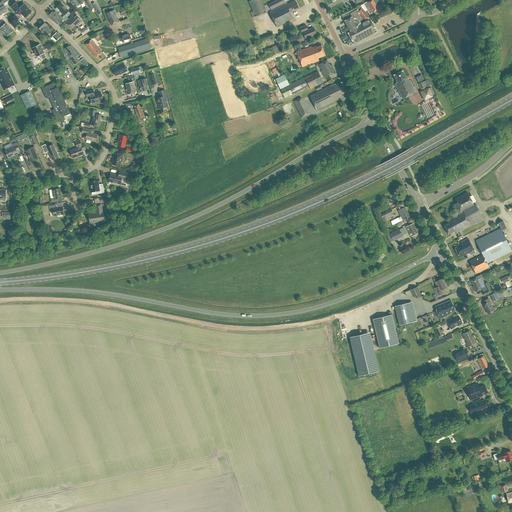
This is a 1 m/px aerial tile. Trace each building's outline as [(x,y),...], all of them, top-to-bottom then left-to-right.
[(261,0),(251,0),(248,2),(253,11),(250,12),(252,18),(266,12),(265,10),(266,9),(264,5),(263,5),(261,0)] [(299,8),(295,1),(287,5),(284,0),(275,0),(268,4),(271,10),(284,4),(284,5),(269,13),(277,28),(294,19),(290,12),(299,8)] [(370,0),(363,4),(369,14),(378,9),(378,8),(379,7),(377,5),(379,3),(377,0),(370,0)] [(16,2),(11,7),(18,14),(20,12),(25,18),(31,12),(24,4),(20,7),(16,2)] [(95,2),(92,3),(99,14),(102,13),(95,2)] [(61,3),(59,5),(59,4),(57,6),(57,7),(57,8),(56,9),(58,12),(59,11),(64,16),(69,11),(68,11),(61,3)] [(72,3),(68,6),(72,10),(70,12),(72,15),(78,10),(72,3)] [(354,40),(356,43),(377,32),(369,18),(370,17),(362,7),(357,10),(355,11),(350,14),(351,15),(343,20),(346,25),(350,32),(347,33),(352,41),(354,40)] [(107,13),(111,21),(109,22),(111,25),(119,22),(113,10),(107,13)] [(49,15),(57,24),(63,19),(59,15),(57,17),(52,12),(49,15)] [(14,20),(10,24),(14,28),(20,23),(17,20),(19,19),(15,15),(11,18),(14,20)] [(72,17),(67,22),(66,24),(71,29),(76,24),(77,25),(82,21),(77,16),(74,19),(72,17)] [(40,31),(42,34),(46,37),(49,34),(52,31),(46,26),(47,25),(43,21),(37,26),(41,30),(40,31)] [(0,29),(6,37),(13,31),(6,23),(3,26),(0,22),(0,29)] [(316,34),(313,28),(308,30),(306,25),(299,28),(301,33),(303,33),(306,39),(311,37),(316,34)] [(81,31),(83,35),(90,31),(87,27),(81,31)] [(117,47),(120,58),(152,48),(148,38),(117,47)] [(85,45),(96,58),(102,53),(92,40),(85,45)] [(274,53),(281,51),(280,47),(278,44),(271,47),(273,50),(274,53)] [(37,57),(40,55),(42,60),(46,58),(40,45),(33,48),(37,57)] [(296,52),(302,67),(319,61),(318,59),(325,56),(321,45),(315,47),(315,46),(311,48),(311,46),(296,52)] [(78,55),(71,46),(70,47),(69,46),(65,49),(70,55),(68,56),(71,59),(71,60),(74,65),(79,61),(76,56),(78,55)] [(288,61),(291,70),(294,69),(289,54),(281,57),(281,58),(285,56),(287,61),(288,61)] [(80,61),(85,67),(88,65),(83,58),(80,61)] [(335,72),(331,65),(329,66),(327,61),(319,65),(324,77),(335,72)] [(113,69),(116,76),(119,74),(120,75),(127,71),(123,63),(116,67),(113,69)] [(15,86),(8,71),(6,72),(4,68),(0,70),(0,83),(4,91),(15,86)] [(310,89),(323,83),(317,71),(289,84),(280,89),(284,98),(304,88),(308,85),(310,89)] [(395,84),(402,99),(416,92),(410,80),(409,81),(407,77),(406,78),(403,71),(394,75),(397,82),(395,84)] [(139,86),(138,87),(140,92),(148,89),(146,79),(138,81),(139,86)] [(419,84),(421,89),(429,86),(426,80),(419,84)] [(127,90),(126,90),(127,95),(136,93),(133,82),(125,84),(127,90)] [(336,85),(335,84),(331,86),(330,86),(310,96),(317,110),(339,100),(339,96),(346,92),(341,82),(336,85)] [(70,113),(58,87),(55,89),(53,83),(42,88),(43,91),(47,99),(48,98),(49,98),(52,105),(54,109),(52,110),(58,123),(65,120),(64,116),(70,113)] [(87,98),(90,97),(92,104),(103,101),(101,93),(94,94),(93,89),(85,91),(87,98)] [(421,93),(424,99),(425,99),(431,96),(432,95),(429,89),(428,89),(422,92),(421,93)] [(159,91),(160,97),(156,98),(157,103),(158,103),(160,109),(167,107),(165,98),(167,98),(164,90),(159,91)] [(30,91),(20,95),(27,109),(36,105),(30,91)] [(4,104),(5,106),(8,105),(6,102),(10,101),(10,100),(13,99),(11,94),(8,96),(2,99),(4,104)] [(301,98),(293,101),(301,118),(309,114),(301,98)] [(139,105),(134,106),(136,110),(135,111),(138,119),(144,116),(142,110),(141,110),(139,105)] [(90,109),(89,115),(93,116),(91,125),(99,127),(100,122),(99,122),(101,115),(97,114),(97,111),(90,109)] [(89,132),(89,130),(83,128),(81,133),(84,134),(83,138),(86,139),(85,139),(96,142),(97,134),(89,132)] [(117,146),(124,148),(127,137),(120,135),(117,146)] [(77,148),(70,151),(73,158),(83,154),(82,151),(85,149),(83,144),(81,145),(79,140),(75,142),(77,148)] [(13,146),(4,150),(8,158),(18,154),(17,151),(20,150),(16,142),(12,144),(13,146)] [(48,152),(52,160),(59,157),(53,144),(47,147),(45,144),(41,146),(45,153),(48,152)] [(34,147),(26,151),(31,162),(39,159),(36,152),(34,147)] [(118,153),(117,157),(114,156),(112,164),(120,166),(121,162),(123,155),(118,153)] [(119,171),(118,176),(111,174),(109,182),(113,183),(120,185),(122,178),(127,179),(129,173),(119,171)] [(91,192),(96,192),(96,194),(104,193),(103,184),(99,185),(98,181),(90,182),(91,192)] [(60,189),(49,190),(51,203),(59,202),(58,198),(61,198),(60,189)] [(454,205),(459,214),(447,220),(448,222),(443,225),(448,234),(453,231),(454,233),(456,232),(458,235),(457,236),(459,239),(462,237),(459,231),(483,218),(475,205),(474,205),(467,192),(455,199),(457,203),(454,205)] [(53,212),(53,216),(64,214),(63,207),(57,207),(57,204),(49,206),(50,212),(53,212)] [(89,218),(90,223),(104,221),(103,212),(101,204),(95,205),(96,213),(89,214),(89,217),(89,218)] [(409,217),(404,207),(398,210),(403,220),(409,217)] [(387,211),(379,215),(381,219),(384,225),(383,225),(385,229),(388,227),(384,218),(389,215),(387,211)] [(406,227),(411,237),(418,234),(412,223),(406,227)] [(487,263),(511,251),(501,229),(476,241),(482,255),(469,261),(476,274),(489,267),(487,263)] [(399,230),(390,234),(393,241),(402,236),(399,230)] [(454,248),(460,258),(470,252),(471,255),(475,252),(468,238),(461,242),(461,243),(456,246),(457,247),(454,248)] [(475,292),(481,289),(483,288),(484,291),(482,292),(484,295),(491,292),(487,282),(484,283),(480,275),(476,277),(476,278),(471,280),(471,281),(473,286),(472,286),(475,292)] [(433,288),(437,296),(443,293),(441,290),(446,288),(442,279),(435,282),(437,287),(433,288)] [(413,297),(418,298),(421,297),(417,287),(410,290),(413,297)] [(495,294),(495,293),(490,295),(493,301),(503,296),(500,291),(495,294)] [(488,298),(483,301),(484,304),(483,304),(487,313),(493,310),(489,302),(490,302),(488,298)] [(436,311),(438,315),(438,316),(440,319),(447,316),(447,315),(450,314),(450,313),(455,311),(452,302),(449,303),(449,301),(435,307),(436,311)] [(399,325),(414,322),(417,321),(412,302),(409,302),(395,306),(399,325)] [(399,344),(392,314),(372,319),(379,348),(399,344)] [(446,321),(450,329),(454,327),(453,326),(456,325),(457,326),(462,323),(459,317),(456,318),(456,317),(446,321)] [(435,329),(438,337),(443,335),(439,327),(435,329)] [(462,334),(465,340),(466,342),(468,347),(476,343),(473,336),(472,336),(469,331),(462,334)] [(380,373),(371,333),(351,338),(360,377),(380,373)] [(454,354),(458,362),(468,356),(465,349),(454,354)] [(477,360),(482,369),(488,366),(483,356),(477,360)] [(482,395),(487,393),(484,385),(479,387),(477,383),(466,387),(470,400),(482,395)] [(472,404),(475,411),(487,407),(484,399),(472,404)] [(477,448),(480,456),(487,454),(486,451),(486,448),(485,449),(484,446),(477,448)] [(494,460),(498,459),(498,460),(505,458),(506,462),(511,460),(511,455),(511,451),(497,455),(497,454),(493,455),(494,460)] [(473,484),(466,486),(468,492),(475,490),(473,484)]
